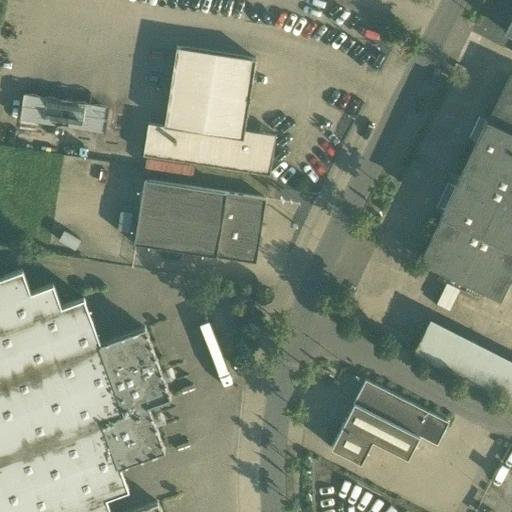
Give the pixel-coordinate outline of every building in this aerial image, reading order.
[(504,31),(511,35),(511,12),(503,30),(504,31)] [(177,46),(164,125),(243,138),(244,130),(256,58),(177,46)] [(511,74),(490,121),(511,132),(511,74)] [(57,125),(57,124),(56,124),(60,102),(23,97),(20,119),(57,125)] [(57,124),(68,126),(68,123),(72,104),(72,102),(60,100),(60,102),(56,124),(57,124)] [(108,110),(72,104),(68,123),(105,129),(108,110)] [(469,137),(435,209),(511,246),(511,132),(490,121),(488,120),(476,141),(469,137)] [(276,135),(244,130),(243,138),(164,125),(148,123),(143,155),(270,175),(276,135)] [(195,165),(146,157),(144,167),(193,175),(195,165)] [(266,198),(226,192),(144,179),(134,243),(216,256),(255,262),(266,198)] [(511,246),(435,209),(412,256),(498,297),(511,268),(511,246)] [(130,231),(133,212),(120,210),(117,229),(130,231)] [(81,239),(64,229),(58,240),(75,250),(81,239)] [(495,304),(498,297),(412,256),(409,262),(495,304)] [(0,511),(162,511),(158,500),(123,511),(111,511),(106,497),(128,488),(120,466),(165,449),(148,404),(171,395),(145,325),(100,342),(83,296),(61,305),(53,282),(30,291),(22,268),(0,276),(0,511)] [(460,289),(446,282),(436,304),(449,310),(460,289)] [(511,359),(430,318),(427,324),(511,368),(511,359)] [(511,368),(427,324),(414,350),(428,357),(511,400),(511,368)] [(408,458),(419,436),(431,412),(365,379),(330,447),(361,463),(372,440),(408,458)] [(449,421),(431,412),(419,436),(437,445),(449,421)]
